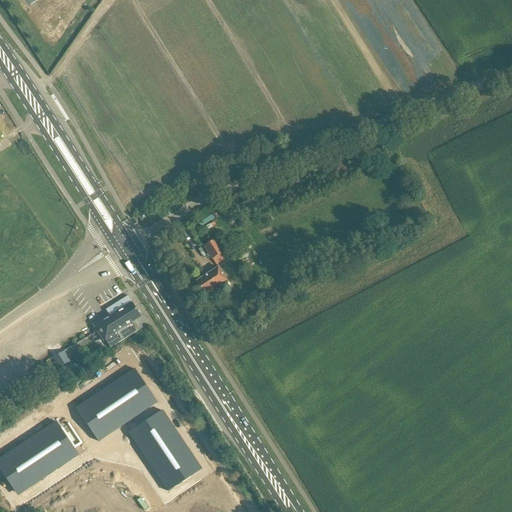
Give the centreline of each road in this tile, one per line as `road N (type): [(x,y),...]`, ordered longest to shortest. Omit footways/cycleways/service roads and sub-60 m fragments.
road 1 (unclassified): [(119,244),(283,162),(511,72)]
road 2 (primary): [(290,511),(119,244)]
road 3 (primary): [(119,244),(0,55)]
road 4 (tertiary): [(0,328),(119,244)]
